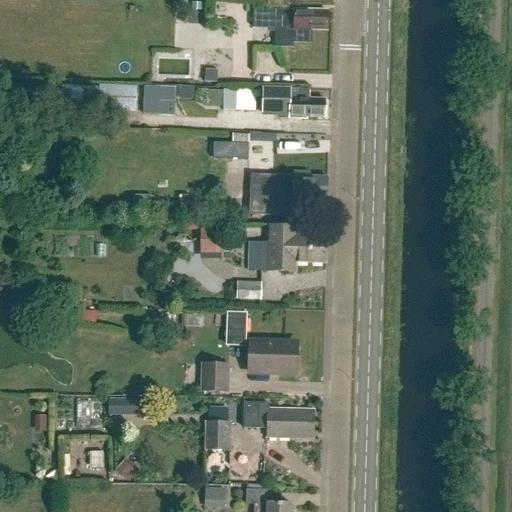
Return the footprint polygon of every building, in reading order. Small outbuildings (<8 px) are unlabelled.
[(327,31),(328,13),(255,11),(254,27),(277,27),(276,48),(295,48),(295,44),(312,44),(312,31),(327,31)] [(99,86),(98,111),(136,113),(137,88),(99,86)] [(138,86),(138,114),(154,114),(154,101),(168,101),(169,87),(138,86)] [(259,99),(259,88),(235,87),(235,90),(222,90),(222,112),(254,112),(255,99),(259,99)] [(325,118),(326,101),(309,100),(310,91),(263,90),(263,114),(289,115),(289,120),(304,120),(304,118),(325,118)] [(214,144),(214,160),(248,161),(248,145),(214,144)] [(310,178),(310,174),(295,173),(294,177),(275,176),(273,217),(296,217),(297,199),(327,200),(328,179),(310,178)] [(233,213),(257,214),(257,195),(233,194),(233,213)] [(134,196),(134,207),(150,208),(150,197),(134,196)] [(179,196),(179,208),(190,208),(190,197),(179,196)] [(218,252),(219,224),(199,223),(198,251),(218,252)] [(297,228),(270,227),(269,245),(262,244),(261,271),(264,272),(296,273),(297,263),(325,264),(326,238),(309,238),(309,234),(297,233),(297,228)] [(260,301),(260,283),(235,282),(235,300),(260,301)] [(227,346),(245,347),(246,315),(228,315),(227,346)] [(296,375),(297,345),(250,343),(249,373),(296,375)] [(228,393),(228,365),(199,364),(199,393),(228,393)] [(129,414),(129,398),(103,398),(103,414),(129,414)] [(314,440),(315,411),(269,410),(269,404),(244,404),(244,429),(267,429),(267,439),(314,440)] [(222,422),(222,408),(204,408),(204,422),(222,422)] [(229,452),(230,424),(205,423),(204,451),(229,452)] [(123,462),(115,471),(129,483),(136,474),(123,462)] [(223,505),(224,489),(203,489),(203,504),(223,505)] [(291,511),(292,506),(266,505),(267,492),(247,491),(247,505),(255,505),(254,511),(291,511)]
